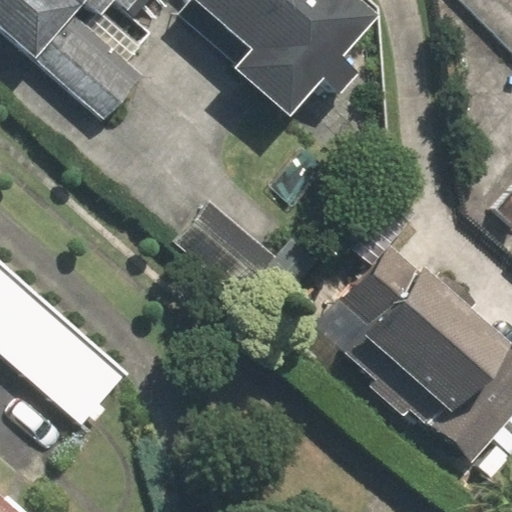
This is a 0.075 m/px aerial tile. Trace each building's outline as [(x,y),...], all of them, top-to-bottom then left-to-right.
[(138,0),(0,0),(0,45),(95,124),(135,76),(125,68),(148,40),(123,19),(138,0)] [(360,15),(341,0),(169,0),(168,1),(229,52),(212,73),(273,124),(304,88),(320,101),(344,72),(325,57),(360,15)] [(216,177),(184,221),(253,272),(285,227),(216,177)] [(511,368),(373,246),(302,327),(462,469),(511,412),(511,368)] [(0,278),(0,364),(73,428),(116,379),(0,278)] [(0,511),(10,511),(0,503),(0,511)]
